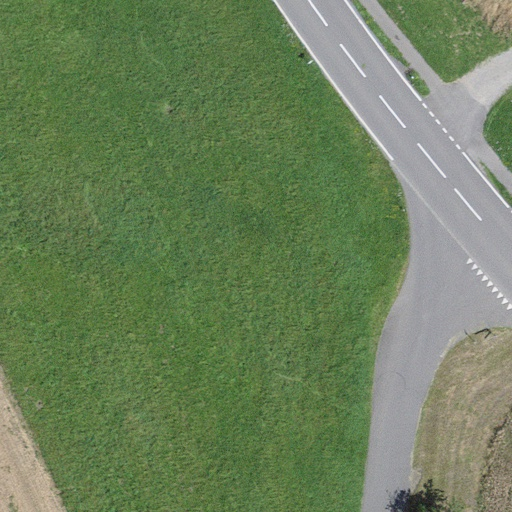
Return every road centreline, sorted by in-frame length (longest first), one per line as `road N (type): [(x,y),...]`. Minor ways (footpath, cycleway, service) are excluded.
road 1 (residential): [(487,227),(410,357),(394,511)]
road 2 (secondary): [(310,0),(487,227)]
road 3 (track): [(417,142),(511,68)]
